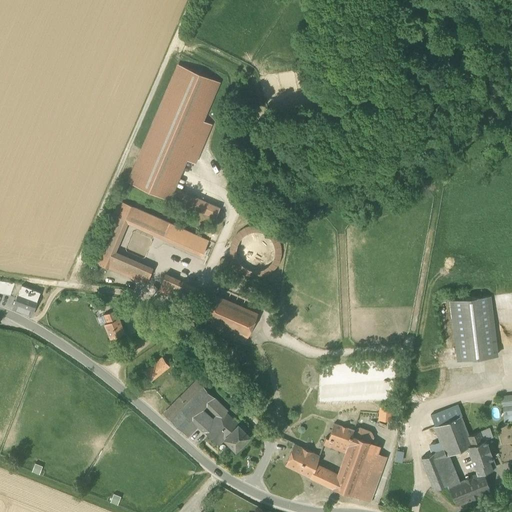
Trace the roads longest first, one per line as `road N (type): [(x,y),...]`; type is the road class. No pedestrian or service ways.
road 1 (tertiary): [(310,511),(221,477),(100,371),(0,315)]
road 2 (track): [(67,285),(143,295),(166,308),(270,443),(252,494)]
road 3 (track): [(190,0),(67,285)]
